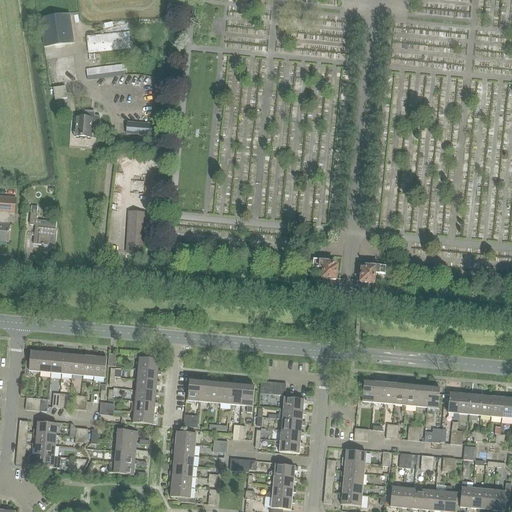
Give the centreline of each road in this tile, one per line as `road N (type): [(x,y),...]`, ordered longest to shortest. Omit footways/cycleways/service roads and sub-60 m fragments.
road 1 (unclassified): [(511,316),(0,268)]
road 2 (tertiary): [(511,368),(327,351)]
road 3 (residential): [(3,491),(18,323)]
road 4 (residential): [(313,511),(327,351)]
road 5 (tertiary): [(175,337),(18,323)]
road 6 (tertiary): [(327,351),(175,337)]
